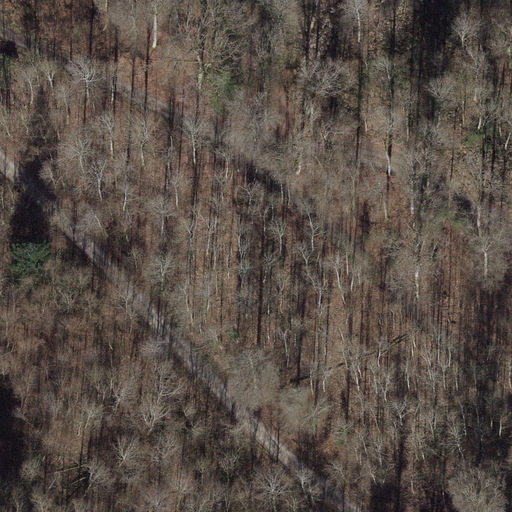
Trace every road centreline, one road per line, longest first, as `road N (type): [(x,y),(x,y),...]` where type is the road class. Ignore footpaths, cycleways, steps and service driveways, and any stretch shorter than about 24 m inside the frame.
road 1 (track): [(0,27),(188,122),(384,158),(511,226)]
road 2 (track): [(0,158),(125,275),(272,442),(360,511)]
